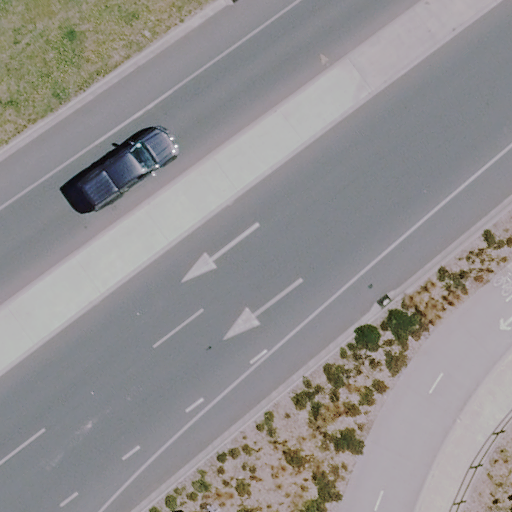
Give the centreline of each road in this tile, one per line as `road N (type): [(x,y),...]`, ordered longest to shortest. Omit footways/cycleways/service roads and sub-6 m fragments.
road 1 (secondary): [(511,48),(0,430)]
road 2 (secondary): [(0,241),(339,0)]
